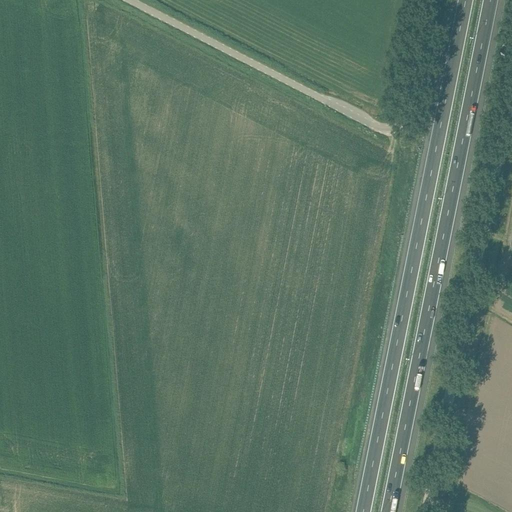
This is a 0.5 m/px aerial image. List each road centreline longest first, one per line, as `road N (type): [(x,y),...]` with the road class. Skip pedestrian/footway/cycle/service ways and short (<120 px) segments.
road 1 (motorway): [(464,0),(363,511)]
road 2 (motorway): [(388,511),(488,0)]
road 3 (unclassified): [(123,0),(380,129),(404,113),(424,0)]
road 4 (unclassified): [(511,115),(430,511)]
